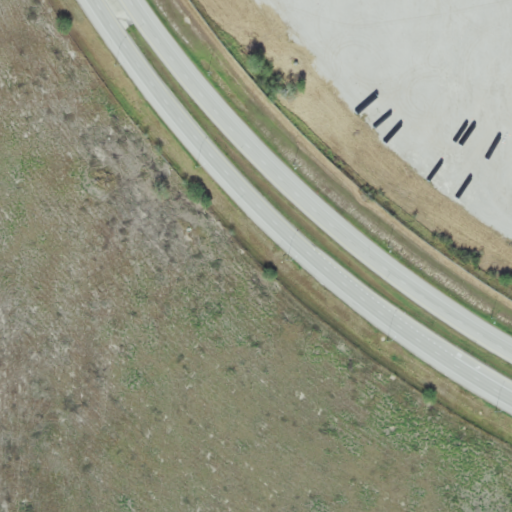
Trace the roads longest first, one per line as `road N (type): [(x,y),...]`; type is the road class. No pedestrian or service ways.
road 1 (trunk): [(95,0),(245,192),(334,276),(447,361),(511,398)]
road 2 (trunk): [(511,360),(382,270),(290,184),(133,0)]
